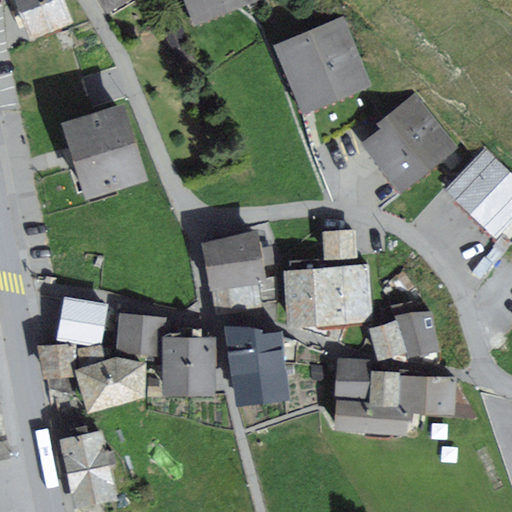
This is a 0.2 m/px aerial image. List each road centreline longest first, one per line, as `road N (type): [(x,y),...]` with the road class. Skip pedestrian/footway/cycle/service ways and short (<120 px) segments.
road 1 (residential): [(474,380),(467,302),(416,241),(333,211),(212,225),(190,214),(129,71),(84,0)]
road 2 (secondary): [(9,280),(52,511)]
